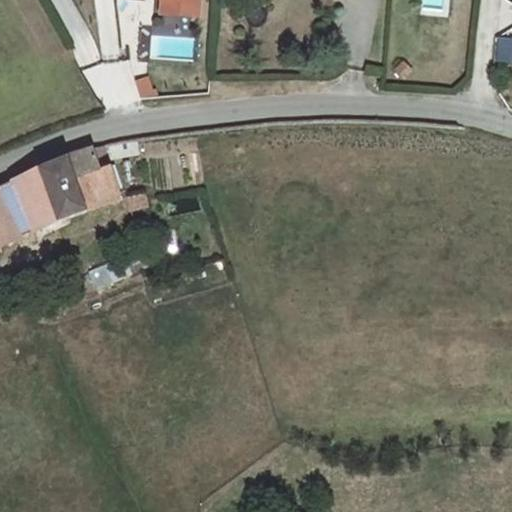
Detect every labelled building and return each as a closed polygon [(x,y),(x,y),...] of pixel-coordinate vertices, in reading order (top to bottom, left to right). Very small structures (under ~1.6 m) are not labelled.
[(198,0),(197,0),(160,0),(159,14),(197,17),(198,0)] [(511,64),(511,38),(498,38),(497,64),(511,64)] [(402,62),(394,70),(404,80),(412,72),(402,62)] [(67,158),(39,169),(59,222),(60,222),(68,219),(122,200),(105,146),(94,149),(67,158)] [(59,222),(39,169),(13,182),(35,233),(42,230),(54,225),(59,222)] [(145,194),(128,198),(131,210),(148,206),(145,194)] [(0,202),(0,248),(18,240),(0,202)] [(150,218),(133,221),(136,233),(153,229),(150,218)] [(68,219),(60,222),(62,227),(71,224),(68,219)] [(54,225),(42,230),(44,235),(56,230),(54,225)] [(147,248),(94,270),(100,287),(154,265),(147,248)]
